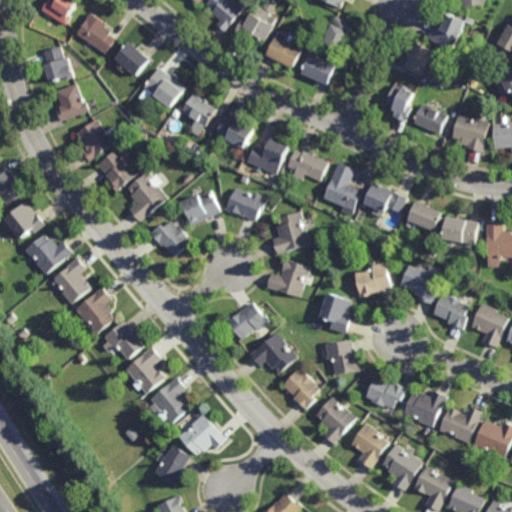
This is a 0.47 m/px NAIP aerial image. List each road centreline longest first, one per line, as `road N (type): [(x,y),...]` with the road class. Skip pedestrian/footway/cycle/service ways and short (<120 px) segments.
road 1 (residential): [(7,0),(18,94),(59,177),(279,437),(373,511)]
road 2 (residential): [(511,187),(450,178),(251,85),(138,0)]
road 3 (residential): [(345,129),(398,0)]
road 4 (residential): [(402,335),(511,385)]
